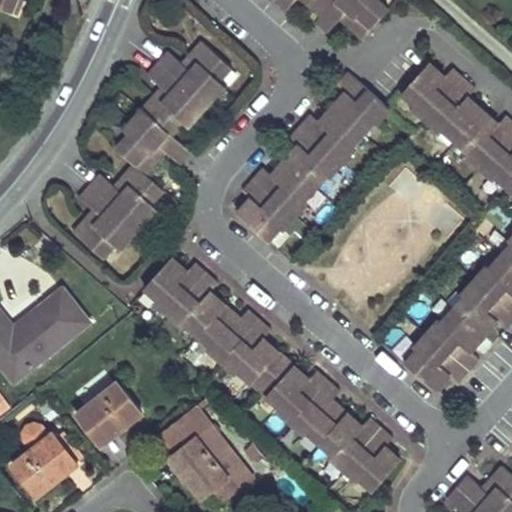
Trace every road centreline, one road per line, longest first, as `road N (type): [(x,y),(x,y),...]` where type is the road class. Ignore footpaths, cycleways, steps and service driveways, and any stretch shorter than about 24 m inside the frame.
road 1 (residential): [(307,68),(216,181),(208,217),(227,251),(456,439)]
road 2 (secondary): [(120,0),(47,143),(0,197)]
road 3 (residential): [(511,103),(440,45),(388,44),(307,68)]
